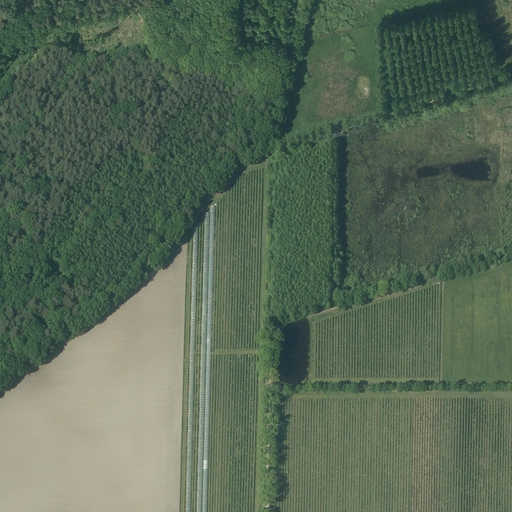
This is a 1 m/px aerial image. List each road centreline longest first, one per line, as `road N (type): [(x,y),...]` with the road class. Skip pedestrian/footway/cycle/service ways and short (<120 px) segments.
road 1 (track): [(233,167),(130,289),(5,385),(0,381)]
road 2 (track): [(267,153),(511,77)]
road 3 (track): [(511,391),(268,392)]
road 4 (track): [(261,324),(257,511)]
road 5 (track): [(267,153),(261,324)]
road 6 (track): [(303,0),(274,108),(255,134)]
road 7 (track): [(268,392),(266,511)]
